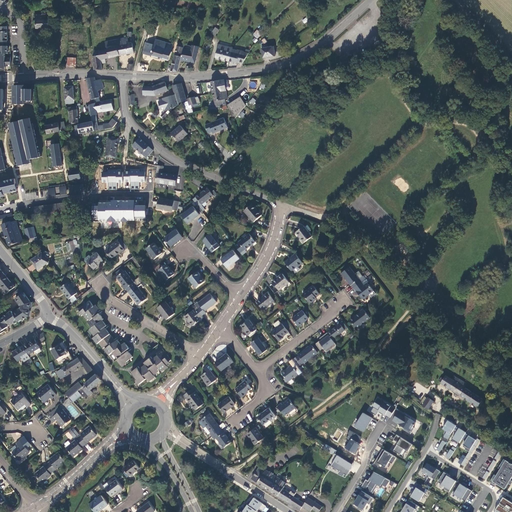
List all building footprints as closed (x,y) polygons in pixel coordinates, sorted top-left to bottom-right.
[(34,28),(47,28),(48,15),(34,14),(34,28)] [(0,68),(5,68),(5,66),(11,66),(11,58),(5,58),(5,54),(7,54),(7,31),(6,31),(6,27),(0,26),(0,68)] [(252,35),(257,39),(262,34),(257,30),(252,35)] [(107,49),(99,50),(102,63),(106,62),(105,58),(119,55),(120,55),(118,45),(112,46),(112,40),(110,37),(104,38),(106,47),(107,47),(107,49)] [(129,43),(128,38),(122,38),(112,40),(112,46),(118,45),(120,55),(133,53),(132,43),(129,43)] [(143,53),(168,61),(172,51),(171,51),(173,45),(155,40),(154,45),(146,43),(143,53)] [(177,46),(171,71),(178,72),(183,50),(185,45),(181,44),(180,46),(177,46)] [(216,57),(230,61),(232,51),(233,48),(219,44),(216,57)] [(191,51),(183,50),(182,60),(195,62),(199,47),(193,45),(191,51)] [(272,46),(262,48),(264,57),(274,55),(272,46)] [(238,50),(233,49),(232,51),(230,61),(237,63),(238,60),(240,60),(239,61),(242,62),(244,58),(246,56),(248,53),(245,52),(244,52),(244,51),(238,49),(238,50)] [(93,57),(95,70),(103,70),(102,63),(99,50),(94,50),(93,57)] [(98,91),(104,89),(102,79),(95,80),(95,78),(87,78),(92,99),(100,98),(98,91)] [(211,81),(213,93),(226,91),(225,85),(224,80),(220,80),(219,79),(211,81)] [(168,90),(165,84),(165,82),(160,84),(153,86),(143,86),(144,95),(156,94),(168,90)] [(166,111),(172,109),(179,105),(178,103),(186,100),(186,99),(181,83),(173,85),(175,94),(163,98),(164,100),(166,109),(166,110),(166,111)] [(25,85),(14,86),(14,104),(25,104),(25,101),(32,101),(32,97),(35,97),(34,85),(25,86),(25,85)] [(65,88),(66,100),(74,100),(73,87),(65,88)] [(213,93),(215,101),(223,100),(223,99),(225,99),(227,99),(226,91),(213,93)] [(239,95),(228,105),(232,113),(245,101),(239,95)] [(195,97),(194,97),(187,98),(190,105),(200,103),(198,97),(195,97)] [(226,105),(225,99),(223,99),(223,100),(215,101),(216,107),(226,105)] [(114,108),(111,100),(102,102),(103,106),(100,106),(101,112),(104,112),(104,110),(114,108)] [(96,107),(95,103),(89,105),(91,116),(96,115),(97,115),(97,113),(101,112),(100,106),(96,107)] [(68,109),(69,111),(70,125),(79,123),(77,107),(68,109)] [(21,129),(12,131),(19,166),(31,163),(30,159),(40,157),(31,118),(19,121),(21,129)] [(110,122),(104,123),(104,125),(105,129),(114,127),(119,121),(114,118),(110,122)] [(225,118),(206,125),(210,136),(214,134),(213,132),(228,127),(225,118)] [(45,126),(47,134),(66,130),(64,122),(45,126)] [(81,133),(95,130),(95,127),(95,126),(94,124),(94,122),(93,122),(79,125),(81,133)] [(178,140),(188,133),(181,124),(171,132),(178,140)] [(153,149),(140,136),(133,144),(146,157),(153,149)] [(109,138),(106,156),(116,158),(119,139),(109,138)] [(51,145),(54,167),(63,166),(60,144),(51,145)] [(102,170),(103,172),(102,183),(107,183),(107,189),(119,189),(119,182),(123,182),(122,169),(102,170)] [(124,171),(125,182),(130,182),(130,189),(140,189),(139,182),(145,182),(146,171),(140,171),(140,169),(130,169),(130,171),(124,171)] [(82,179),(80,170),(69,171),(71,181),(82,179)] [(157,172),(155,181),(158,182),(166,183),(176,185),(177,175),(163,173),(160,172),(160,173),(157,172)] [(0,197),(5,196),(5,194),(19,191),(16,179),(0,182),(0,197)] [(208,188),(193,199),(203,213),(206,210),(204,208),(211,203),(209,199),(214,196),(208,188)] [(172,210),(177,211),(178,208),(173,207),(174,202),(159,199),(157,208),(172,211),(172,210)] [(147,218),(146,206),(134,205),(134,200),(111,200),(110,202),(97,202),(98,221),(135,220),(135,218),(147,218)] [(262,216),(253,204),(244,211),(254,223),(262,216)] [(187,224),(199,215),(193,207),(181,216),(187,224)] [(11,221),(2,225),(10,246),(23,241),(21,236),(23,236),(22,234),(20,235),(17,224),(17,220),(11,222),(11,221)] [(28,238),(30,238),(34,237),(36,236),(34,226),(25,228),(28,238)] [(170,246),(183,237),(174,226),(171,228),(173,231),(164,238),(170,246)] [(312,237),(304,227),(297,233),(304,243),(312,237)] [(209,233),(201,240),(211,253),(220,246),(209,233)] [(239,244),(236,247),(242,255),(246,252),(245,250),(255,243),(249,235),(239,243),(239,244)] [(75,248),(78,248),(77,240),(66,241),(67,253),(75,252),(75,248)] [(124,249),(117,240),(104,250),(110,258),(120,251),(121,251),(124,249)] [(151,260),(162,253),(154,242),(146,248),(149,252),(146,253),(151,260)] [(238,258),(233,251),(221,260),(226,268),(235,262),(235,261),(238,258)] [(48,262),(42,252),(31,259),(35,264),(39,268),(48,262)] [(102,260),(96,252),(90,256),(91,257),(87,260),(92,268),(97,265),(97,264),(102,260)] [(302,264),(296,255),(286,263),(292,272),(293,271),(295,274),(301,270),(299,267),(302,264)] [(173,274),(166,264),(158,269),(165,280),(173,274)] [(352,287),(354,290),(362,284),(350,269),(342,275),(351,287),(352,287)] [(125,288),(127,291),(135,285),(125,271),(116,277),(125,288)] [(195,288),(203,282),(198,275),(199,275),(197,271),(188,278),(195,288)] [(278,291),(289,284),(283,275),(272,282),(278,291)] [(16,287),(6,276),(0,280),(0,284),(8,294),(16,287)] [(77,291),(67,280),(60,287),(69,297),(77,291)] [(369,284),(366,281),(362,284),(354,290),(363,301),(374,293),(368,285),(369,284)] [(145,299),(135,285),(127,291),(137,304),(145,299)] [(303,295),(310,305),(314,302),(313,300),(319,295),(313,287),(303,295)] [(354,289),(350,292),(354,298),(358,295),(354,289)] [(20,295),(18,291),(16,293),(19,297),(16,299),(16,300),(25,294),(25,293),(24,293),(23,292),(20,295)] [(262,310),(274,302),(268,293),(257,302),(262,310)] [(25,294),(16,300),(19,303),(28,297),(25,294)] [(199,307),(197,309),(202,316),(205,314),(204,312),(215,303),(210,294),(197,303),(199,307)] [(2,318),(0,319),(0,330),(2,333),(5,332),(3,330),(9,326),(10,325),(11,325),(18,320),(19,321),(23,318),(24,320),(28,318),(28,316),(30,317),(31,311),(29,311),(30,308),(32,308),(33,303),(30,302),(30,301),(28,297),(19,303),(21,306),(22,306),(21,309),(20,309),(14,314),(12,312),(5,317),(3,319),(2,318)] [(83,313),(88,319),(97,312),(97,311),(99,310),(94,304),(93,305),(88,300),(77,308),(81,314),(83,313)] [(174,313),(165,302),(157,308),(166,319),(174,313)] [(198,319),(202,316),(197,309),(193,312),(192,311),(184,317),(186,320),(187,320),(191,326),(199,320),(198,319)] [(357,330),(370,320),(363,310),(360,313),(361,314),(351,322),(357,330)] [(297,327),(308,319),(302,311),(291,319),(297,327)] [(93,336),(95,340),(107,331),(103,327),(105,326),(101,319),(102,318),(97,312),(88,319),(86,321),(91,326),(89,328),(95,335),(93,336)] [(256,330),(249,320),(240,327),(243,330),(244,330),(248,336),(256,330)] [(271,332),(278,342),(283,339),(282,338),(288,333),(282,325),(281,325),(278,322),(273,325),(275,329),(271,332)] [(343,323),(340,325),(344,332),(348,329),(343,323)] [(328,336),(332,341),(344,332),(340,325),(336,328),(337,329),(328,335),(328,336)] [(112,351),(113,353),(125,344),(123,343),(120,345),(116,339),(114,341),(107,331),(95,340),(101,348),(103,347),(109,354),(112,351)] [(257,337),(266,348),(268,347),(259,335),(257,337)] [(336,347),(332,341),(328,336),(324,339),(323,337),(320,340),(321,342),(320,343),(319,343),(315,345),(320,352),(324,349),(327,354),(336,347)] [(36,339),(24,346),(29,354),(34,351),(35,353),(36,352),(37,353),(42,350),(39,344),(40,344),(38,341),(37,341),(36,339)] [(266,351),(258,339),(250,344),(259,356),(266,351)] [(71,353),(64,342),(52,349),(58,361),(71,353)] [(128,348),(125,344),(113,353),(118,358),(116,359),(120,365),(132,357),(126,349),(128,348)] [(25,361),(31,357),(29,354),(24,346),(14,352),(18,359),(22,357),(25,361)] [(305,364),(317,354),(312,347),(307,350),(298,356),(299,357),(296,359),(301,366),(304,363),(305,364)] [(157,355),(150,360),(157,370),(158,369),(159,371),(165,367),(164,364),(169,360),(161,349),(155,353),(157,355)] [(227,353),(215,362),(221,370),(233,361),(227,353)] [(89,373),(94,370),(82,355),(57,371),(59,374),(62,373),(64,377),(84,365),(89,373)] [(151,374),(157,370),(150,360),(148,358),(142,363),(144,365),(137,370),(136,368),(130,372),(138,383),(145,378),(147,380),(153,376),(151,374)] [(299,376),(302,374),(292,361),(289,363),(291,365),(288,368),(289,369),(282,374),(288,382),(298,375),(299,376)] [(216,380),(209,370),(201,376),(206,382),(205,382),(208,386),(216,380)] [(92,389),(102,379),(98,374),(84,385),(82,387),(85,391),(89,396),(94,392),(92,389)] [(440,383),(448,389),(454,381),(461,385),(463,381),(454,375),(451,379),(445,375),(443,378),(441,377),(438,381),(441,382),(440,383)] [(251,389),(245,381),(238,386),(238,387),(235,390),(241,398),(245,394),(245,393),(251,389)] [(448,389),(477,407),(482,399),(465,388),(467,384),(463,381),(461,385),(454,381),(448,389)] [(56,392),(48,382),(37,391),(44,400),(48,397),(48,396),(49,394),(51,397),(56,392)] [(78,383),(66,393),(70,396),(82,387),(78,383)] [(74,401),(85,391),(82,387),(70,396),(74,401)] [(202,404),(193,392),(192,393),(190,390),(182,396),(185,399),(194,411),(202,404)] [(33,405),(22,392),(12,401),(18,410),(19,409),(21,412),(27,407),(28,409),(33,405)] [(391,417),(396,408),(378,397),(373,406),(374,407),(371,411),(376,414),(379,411),(383,414),(384,412),(386,413),(386,414),(391,417)] [(434,401),(428,397),(423,406),(429,410),(434,401)] [(228,398),(217,406),(222,414),(234,405),(228,398)] [(295,409),(289,400),(284,404),(282,403),(277,407),(284,417),(295,409)] [(0,412),(2,415),(9,410),(5,404),(2,407),(0,404),(0,412)] [(50,413),(53,417),(61,411),(58,406),(50,413)] [(71,420),(63,409),(61,411),(53,417),(51,418),(54,423),(58,420),(63,426),(71,420)] [(269,409),(257,418),(262,426),(269,421),(270,422),(275,418),(269,409)] [(406,414),(405,414),(399,410),(393,420),(407,428),(406,430),(411,433),(415,427),(413,426),(416,422),(411,418),(411,417),(406,414)] [(368,426),(373,418),(364,413),(355,427),(364,432),(367,426),(368,426)] [(208,434),(211,437),(220,431),(218,427),(208,415),(200,420),(200,421),(205,427),(202,429),(207,435),(208,434)] [(456,426),(456,425),(448,420),(443,428),(447,431),(444,436),(448,438),(454,429),(456,426)] [(83,434),(79,437),(85,444),(97,434),(95,431),(91,425),(81,432),(83,434)] [(459,428),(456,426),(454,429),(457,431),(453,438),(460,442),(466,432),(459,427),(459,428)] [(263,439),(255,429),(247,435),(254,445),(263,439)] [(355,454),(360,445),(357,444),(361,436),(350,430),(345,439),(348,440),(344,449),(355,454)] [(222,434),(220,431),(211,437),(213,440),(215,439),(222,448),(229,443),(222,434)] [(469,451),(476,439),(465,433),(462,438),(465,440),(463,444),(466,446),(465,448),(469,451)] [(408,452),(413,444),(397,434),(393,440),(399,443),(394,451),(400,455),(403,449),(408,452)] [(82,446),(85,444),(79,437),(67,446),(74,455),(83,448),(82,446)] [(464,458),(461,464),(464,465),(480,439),(477,438),(476,439),(469,451),(466,456),(464,458)] [(30,452),(21,440),(17,443),(11,449),(13,453),(19,461),(30,452)] [(445,442),(442,440),(437,449),(440,451),(445,442)] [(332,455),(336,450),(326,444),(323,448),(332,455)] [(446,455),(450,458),(456,448),(453,446),(451,449),(450,448),(446,455)] [(393,464),(397,457),(383,449),(380,453),(382,455),(379,460),(377,458),(373,464),(378,467),(380,464),(386,467),(389,462),(393,464)] [(53,462),(49,465),(54,471),(67,461),(61,453),(51,460),(53,462)] [(337,455),(331,465),(340,470),(338,473),(343,476),(345,473),(347,475),(354,465),(337,455)] [(134,459),(124,467),(130,476),(141,468),(134,459)] [(490,470),(496,461),(493,459),(488,468),(490,470)] [(511,477),(511,463),(506,459),(492,480),(505,488),(509,483),(511,484),(511,482),(511,479),(511,477)] [(465,466),(470,469),(475,463),(470,460),(465,466)] [(437,468),(427,462),(422,471),(431,477),(437,468)] [(51,474),(54,471),(49,465),(37,475),(43,484),(53,475),(51,474)] [(487,470),(482,467),(477,474),(482,477),(487,470)] [(252,479),(268,489),(276,477),(265,470),(263,473),(258,470),(252,479)] [(450,475),(444,471),(438,481),(445,486),(443,488),(449,491),(456,480),(450,476),(450,475)] [(385,489),(390,480),(373,472),(368,481),(365,479),(361,487),(373,493),(377,485),(385,489)] [(317,511),(320,508),(315,504),(306,499),(303,503),(294,497),(296,493),(291,490),(289,493),(282,489),(286,483),(276,477),(268,489),(300,510),(302,507),(309,511),(310,511),(312,509),(315,511),(317,511)] [(124,487),(117,479),(110,484),(108,482),(105,485),(112,494),(118,489),(119,491),(124,487)] [(466,501),(472,490),(466,486),(467,484),(463,481),(461,484),(460,483),(457,488),(456,488),(453,493),(466,501)] [(423,497),(428,489),(418,483),(413,491),(412,490),(409,494),(419,501),(422,496),(423,497)] [(352,505),(362,511),(367,503),(370,505),(374,498),(360,490),(352,505)] [(102,495),(91,504),(96,511),(97,511),(109,503),(102,495)] [(503,496),(496,509),(501,511),(511,511),(511,498),(510,500),(503,496)] [(414,511),(418,505),(409,499),(401,511),(414,511)] [(138,511),(151,511),(156,509),(150,501),(138,511)]
